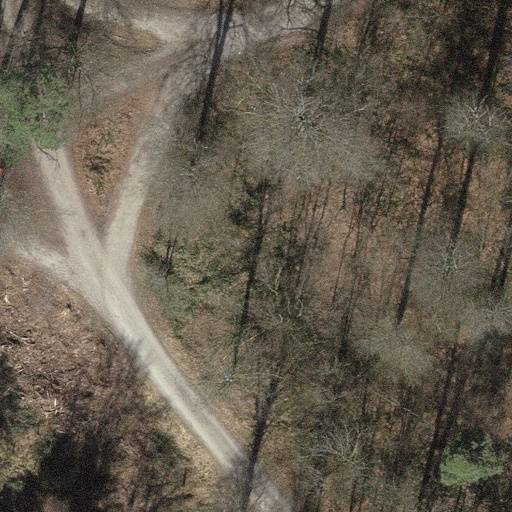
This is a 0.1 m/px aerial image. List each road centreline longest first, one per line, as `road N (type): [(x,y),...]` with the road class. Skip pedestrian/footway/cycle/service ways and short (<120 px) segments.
road 1 (track): [(60,124),(111,290),(296,511)]
road 2 (track): [(299,0),(60,124)]
road 3 (track): [(24,0),(60,124)]
